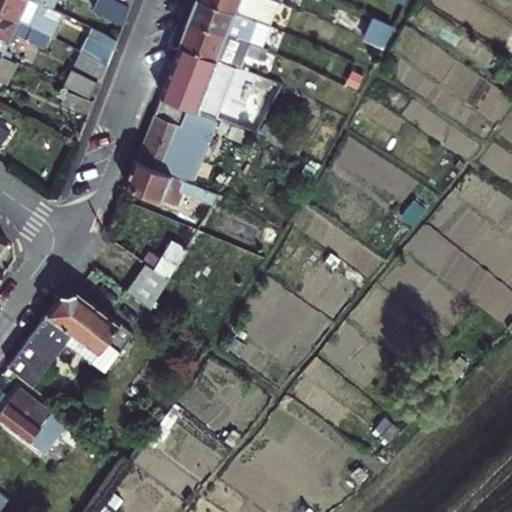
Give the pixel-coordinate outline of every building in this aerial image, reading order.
[(0,0),(0,9),(35,28),(46,4),(38,0),(0,0)] [(130,6),(118,0),(104,0),(102,6),(125,16),(130,6)] [(200,0),(198,6),(273,35),(283,11),(252,0),(200,0)] [(286,0),(252,0),(283,11),(286,0)] [(198,6),(188,30),(248,53),(264,59),(273,35),(198,6)] [(35,28),(0,9),(0,52),(18,62),(35,28)] [(117,42),(93,29),(81,52),(83,53),(107,65),(117,42)] [(188,30),(180,53),(239,76),(248,53),(188,30)] [(18,62),(0,52),(0,75),(10,80),(18,62)] [(83,53),(78,64),(102,76),(107,65),(83,53)] [(180,64),(164,104),(201,119),(215,75),(180,64)] [(75,70),(67,87),(91,100),(99,81),(75,70)] [(88,114),(92,104),(66,93),(61,102),(88,114)] [(137,170),(192,192),(218,129),(162,107),(137,170)] [(0,141),(8,129),(0,123),(0,141)] [(135,169),(126,193),(179,214),(184,202),(216,214),(220,204),(192,192),(137,170),(135,169)] [(0,254),(9,243),(0,236),(0,254)] [(155,278),(148,273),(129,300),(153,317),(188,257),(173,248),(155,278)] [(11,374),(35,396),(70,352),(108,381),(135,343),(78,299),(66,300),(11,374)] [(0,426),(0,427),(49,464),(75,430),(65,421),(60,427),(22,399),(0,426)]
